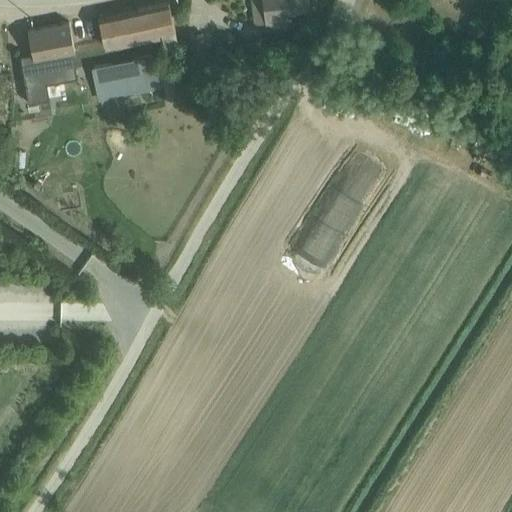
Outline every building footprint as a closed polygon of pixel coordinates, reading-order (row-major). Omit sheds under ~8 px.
[(251,0),(254,23),(265,22),(265,28),(287,26),(286,13),(308,11),(306,0),(251,0)] [(168,2),(97,17),(104,48),(162,36),(164,50),(178,46),(168,2)] [(68,22),(28,29),(35,63),(60,58),(59,53),(74,50),(68,22)] [(202,31),(189,33),(193,59),(206,57),(202,31)] [(154,53),(93,66),(99,100),(161,88),(154,53)] [(183,197),(194,203),(205,179),(194,174),(183,197)] [(20,368),(41,369),(41,360),(20,360),(20,368)] [(3,407),(24,409),(26,390),(5,388),(3,407)] [(0,413),(0,438),(13,440),(15,414),(0,413)]
